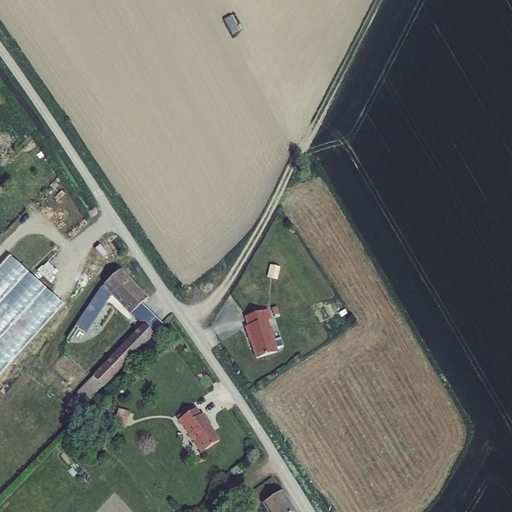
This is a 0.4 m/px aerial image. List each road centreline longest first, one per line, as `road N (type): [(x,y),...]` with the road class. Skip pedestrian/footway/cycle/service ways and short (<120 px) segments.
road 1 (unclassified): [(311,511),(0,47)]
road 2 (track): [(190,328),(244,256),(378,0)]
